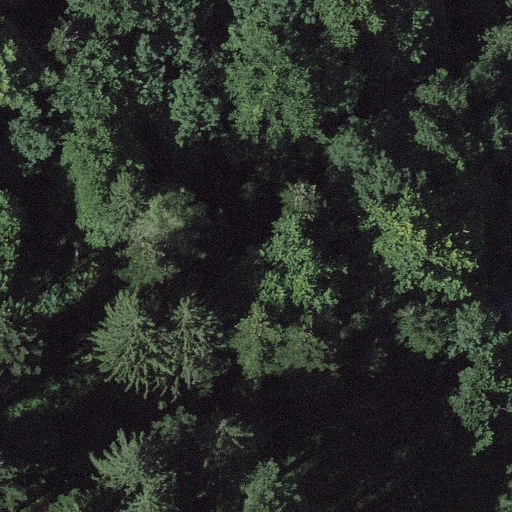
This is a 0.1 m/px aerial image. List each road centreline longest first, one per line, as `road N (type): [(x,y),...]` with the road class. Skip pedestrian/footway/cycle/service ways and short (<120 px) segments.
road 1 (track): [(511,367),(455,309),(221,0)]
road 2 (track): [(355,0),(511,278)]
